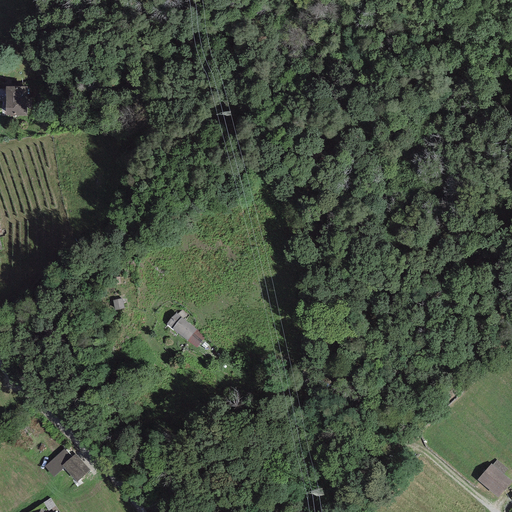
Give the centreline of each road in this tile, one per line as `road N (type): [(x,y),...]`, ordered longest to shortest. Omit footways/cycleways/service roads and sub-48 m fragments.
road 1 (unclassified): [(141,511),(115,476),(0,364)]
road 2 (track): [(493,510),(420,447),(389,437)]
